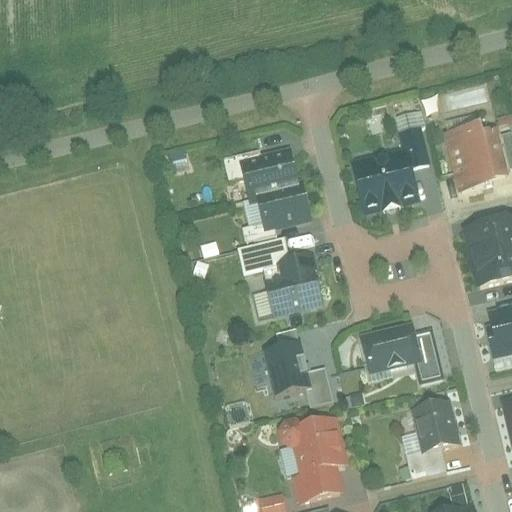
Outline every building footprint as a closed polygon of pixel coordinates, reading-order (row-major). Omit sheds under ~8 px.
[(511,145),(507,125),(447,139),(462,199),(511,186),(511,145)] [(254,237),(269,233),(319,220),(310,188),(304,189),(293,149),(283,152),(281,145),(223,161),(229,185),(247,180),(253,202),(245,204),(254,237)] [(416,151),(354,165),(367,221),(429,206),(416,151)] [(511,222),(464,234),(478,292),(511,284),(511,222)] [(264,275),(277,322),(331,307),(318,261),(291,269),(283,241),(238,254),(245,280),(264,275)] [(486,332),(493,363),(511,358),(511,311),(493,316),(496,330),(486,332)] [(421,325),(361,341),(371,380),(418,367),(424,387),(445,381),(434,337),(425,339),(421,325)] [(279,355),(264,359),(275,404),(306,397),(310,412),(332,407),(324,373),(308,377),(301,349),(298,350),(294,335),(275,339),(279,355)] [(403,441),(412,483),(448,475),(444,455),(463,451),(453,406),(414,415),(419,437),(403,441)] [(294,479),(300,507),(349,496),(344,473),(354,470),(343,421),(306,429),(304,422),(284,426),(290,449),(282,451),(289,480),(294,479)] [(262,501),(264,511),(289,511),(286,497),(262,501)]
